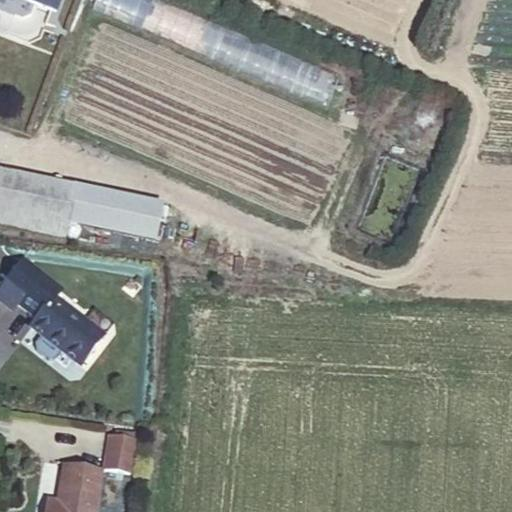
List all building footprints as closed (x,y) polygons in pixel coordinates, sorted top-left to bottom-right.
[(14,0),(54,16),(60,0),(14,0)] [(327,108),(340,77),(150,0),(98,0),(94,13),(327,108)] [(0,212),(65,227),(72,192),(0,176),(0,212)] [(160,211),(72,192),(65,227),(153,246),(160,211)] [(0,227),(61,241),(65,227),(0,212),(0,227)] [(18,308),(37,323),(54,300),(56,301),(61,294),(23,265),(0,295),(0,302),(14,314),(18,308)] [(56,301),(54,300),(37,323),(31,331),(41,338),(60,353),(80,368),(103,338),(56,301)] [(60,353),(41,338),(35,347),(36,352),(48,362),(54,361),(60,353)] [(129,475),(134,443),(108,439),(103,471),(129,475)] [(94,511),(101,475),(64,468),(58,505),(49,503),(47,511),(94,511)]
